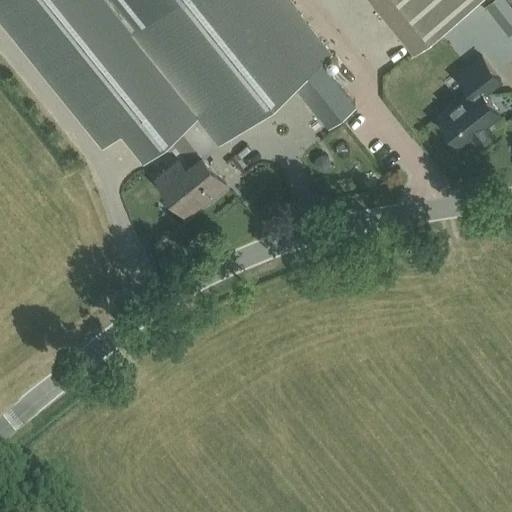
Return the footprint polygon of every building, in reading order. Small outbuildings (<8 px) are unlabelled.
[(289,0),(0,0),(0,11),(105,142),(124,126),(146,154),(155,147),(169,149),(176,143),(184,153),(156,175),(186,212),(201,200),(203,202),(226,183),(203,153),(294,79),(321,58),(330,50),(289,0)] [(373,0),(413,50),(476,0),(373,0)] [(495,17),(510,5),(506,0),(490,0),(485,4),(495,17)] [(460,143),(472,134),(476,139),(490,128),(486,123),(500,112),(484,92),(501,79),(483,55),(457,75),(470,91),(438,116),(460,143)] [(321,58),(294,79),(312,101),(328,122),(340,113),(355,100),(344,87),(338,79),(332,72),(321,58)]
